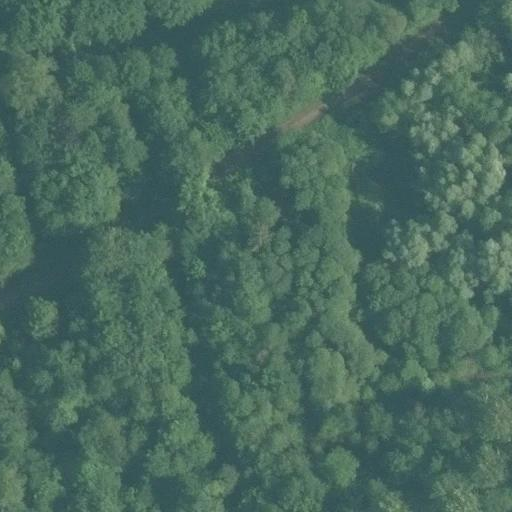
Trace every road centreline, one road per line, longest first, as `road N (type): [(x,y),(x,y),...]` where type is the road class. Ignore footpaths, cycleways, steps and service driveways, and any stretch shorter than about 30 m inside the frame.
road 1 (track): [(0,307),(477,0)]
road 2 (track): [(0,100),(155,61),(184,75),(235,160)]
